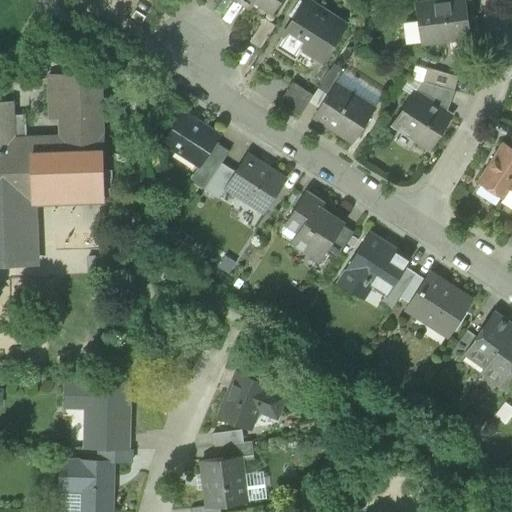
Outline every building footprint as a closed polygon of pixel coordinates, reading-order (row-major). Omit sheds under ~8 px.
[(416,3),(419,21),(422,43),(451,39),(450,35),(468,33),(468,37),(470,37),(464,0),(453,0),(431,3),(431,1),(416,3)] [(275,48),(295,61),(305,45),(324,57),(344,26),(306,1),(275,48)] [(250,42),(260,49),(277,23),(266,16),(250,42)] [(409,45),(422,43),(419,21),(406,23),(404,26),(406,42),(409,45)] [(318,89),(328,96),(336,84),(345,71),(334,64),(318,89)] [(426,68),(422,82),(450,90),(454,91),(458,77),(426,68)] [(61,137),(27,138),(26,115),(13,115),(13,103),(0,103),(0,265),(34,265),(32,216),(26,217),(25,205),(32,205),(32,201),(64,200),(64,204),(105,203),(102,114),(101,74),(49,76),(51,118),(60,118),(61,137)] [(440,109),(450,90),(422,82),(415,93),(440,109)] [(280,103),(301,116),(314,96),(294,83),(280,103)] [(314,118),(353,142),(374,109),(336,84),(328,96),(314,118)] [(393,125),(431,150),(452,117),(440,109),(415,93),(414,92),(393,125)] [(165,143),(199,166),(215,142),(219,135),(185,112),(165,143)] [(236,172),(222,164),(230,152),(215,142),(199,166),(190,181),(205,191),(205,190),(219,199),(225,189),(236,172)] [(504,198),(511,187),(511,184),(511,150),(505,146),(504,145),(480,183),(481,183),(482,183),(503,197),(504,198)] [(225,189),(264,214),(286,179),(248,154),(236,172),(225,189)] [(292,241),(321,260),(325,253),(343,226),(343,225),(320,210),(324,203),(307,192),(285,226),(297,234),(292,241)] [(325,253),(336,260),(354,233),(343,226),(325,253)] [(339,282),(361,296),(370,282),(387,294),(388,294),(406,267),(410,261),(370,235),(339,282)] [(319,262),(321,260),(292,241),(291,244),(319,262)] [(88,256),(88,276),(104,276),(104,256),(88,256)] [(392,311),(400,297),(416,273),(406,267),(388,294),(387,294),(381,303),(392,311)] [(426,280),(416,273),(400,297),(411,304),(426,280)] [(430,273),(428,276),(439,283),(441,280),(430,273)] [(433,319),(452,331),(472,300),(441,280),(439,283),(428,276),(426,280),(411,304),(407,310),(429,324),(433,319)] [(466,353),(486,367),(487,368),(511,331),(511,325),(494,313),(484,327),(477,337),(466,353)] [(433,319),(429,324),(449,336),(452,331),(433,319)] [(451,354),(461,361),(466,353),(477,337),(468,330),(451,354)] [(511,331),(487,368),(486,367),(482,372),(499,384),(500,384),(511,366),(511,331)] [(498,387),(508,394),(511,387),(511,366),(500,384),(499,384),(498,387)] [(219,417),(251,429),(259,408),(278,416),(285,397),(267,390),(268,386),(237,373),(219,417)] [(87,437),(127,438),(128,381),(126,381),(63,380),(63,405),(87,405),(87,437)] [(214,447),(221,446),(243,443),(242,431),(212,435),(214,447)] [(86,449),(99,449),(126,450),(127,438),(87,437),(86,449)] [(251,442),(243,443),(221,446),(223,458),(241,456),(253,455),(251,442)] [(132,450),(126,450),(99,449),(99,460),(113,461),(113,462),(131,462),(132,450)] [(206,506),(219,504),(247,501),(243,473),(241,456),(223,458),(200,461),(206,506)] [(111,511),(113,462),(113,461),(99,460),(61,459),(60,485),(80,486),(80,491),(79,511),(111,511)] [(263,470),(243,473),(247,501),(267,498),(263,470)] [(79,511),(80,491),(60,490),(59,511),(79,511)]
